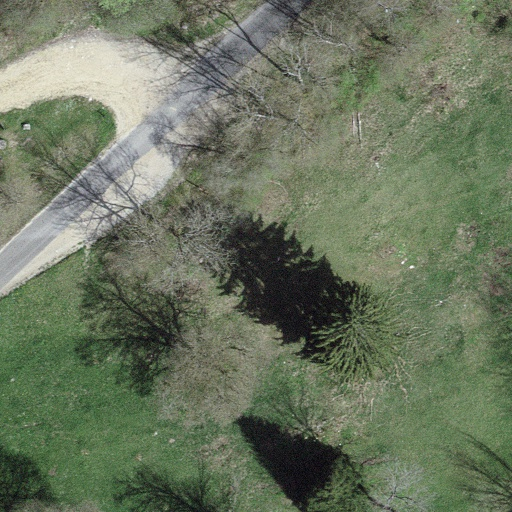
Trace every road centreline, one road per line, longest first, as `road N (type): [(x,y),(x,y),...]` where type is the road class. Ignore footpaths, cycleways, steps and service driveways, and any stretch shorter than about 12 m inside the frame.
road 1 (unclassified): [(295,0),(0,266)]
road 2 (track): [(0,85),(73,61),(130,59),(198,80)]
